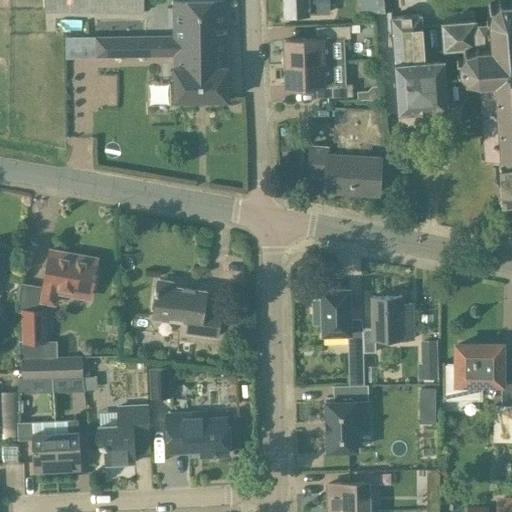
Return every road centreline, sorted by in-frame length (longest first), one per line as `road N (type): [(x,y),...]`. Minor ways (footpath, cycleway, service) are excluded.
road 1 (tertiary): [(269,224),(0,168)]
road 2 (unclassified): [(276,494),(269,224)]
road 3 (residential): [(23,511),(276,494)]
road 4 (tertiary): [(511,262),(269,224)]
road 5 (residential): [(269,224),(259,186),(255,0)]
